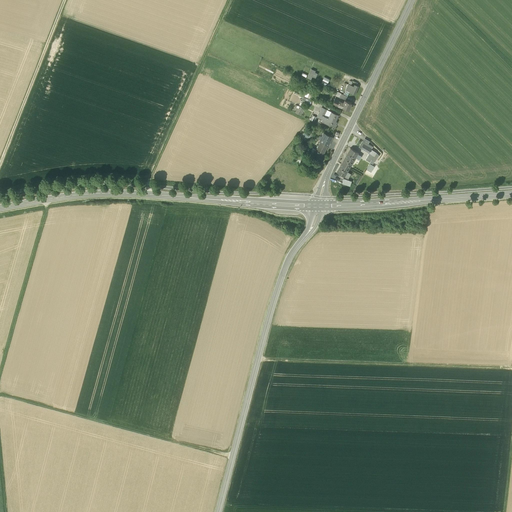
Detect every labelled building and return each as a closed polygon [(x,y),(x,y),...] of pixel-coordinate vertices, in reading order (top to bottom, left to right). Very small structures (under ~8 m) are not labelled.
[(349,84),(346,90),(355,94),(358,86),(355,85),(354,86),(349,84)] [(312,100),(304,96),(302,101),(310,104),(312,100)] [(343,103),(334,99),(333,103),(337,105),(342,107),(343,103)] [(351,103),(345,100),(343,103),(342,107),(344,108),(343,109),(345,110),(345,109),(348,110),(351,103)] [(304,109),(297,106),(294,113),(300,116),(302,112),(304,109)] [(327,110),(321,107),(317,117),(323,120),(324,116),(327,110)] [(338,115),(327,110),(324,116),(323,120),(322,122),(327,124),(335,127),(334,127),(336,122),(337,122),(335,121),(338,115)] [(307,131),(300,135),(301,137),(297,138),(299,143),(310,137),(312,137),(310,134),(313,133),(312,129),(307,131)] [(332,137),(324,133),(323,134),(322,136),(322,137),(320,142),(328,146),(332,137)] [(328,146),(320,142),(316,150),(313,149),(311,153),(313,154),(321,158),(328,146)] [(371,149),(363,144),(361,148),(369,153),(371,149)] [(350,148),(341,164),(349,169),(358,153),(350,148)] [(373,157),(370,162),(373,164),(378,155),(375,153),(374,156),(373,157)] [(349,169),(341,164),(336,172),(344,177),(347,172),(349,169)]
